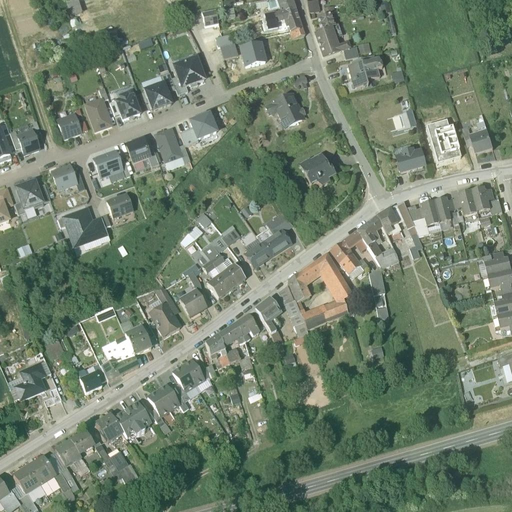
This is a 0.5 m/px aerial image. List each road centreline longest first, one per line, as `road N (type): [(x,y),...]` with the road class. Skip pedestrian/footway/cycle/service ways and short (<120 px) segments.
road 1 (residential): [(0,467),(230,320),(382,202)]
road 2 (residential): [(315,65),(0,183)]
road 3 (secondary): [(511,427),(213,511)]
road 4 (residential): [(382,202),(315,65)]
road 5 (residential): [(382,202),(502,172)]
